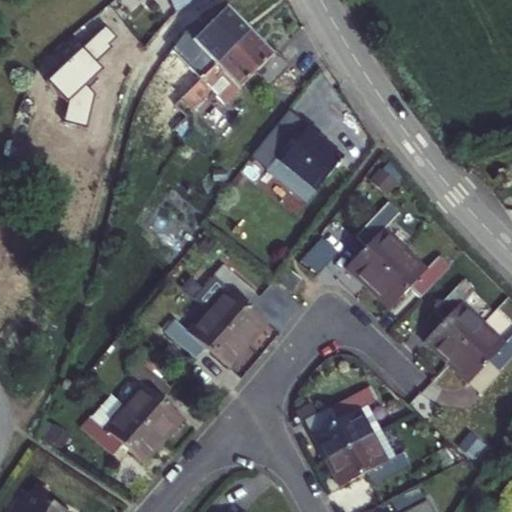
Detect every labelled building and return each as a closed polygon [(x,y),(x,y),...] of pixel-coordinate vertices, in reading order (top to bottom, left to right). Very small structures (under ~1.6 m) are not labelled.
[(191,105),(179,92),(246,29),(226,8),(208,24),(202,18),(194,23),(184,30),(192,39),(202,50),(146,104),(155,114),(167,127),(191,105)] [(274,51),(271,54),(249,31),(246,29),(179,92),(191,105),(217,81),(230,95),(256,69),(272,85),(290,67),(274,51)] [(58,51),(42,57),(50,78),(66,72),(58,51)] [(288,171),(279,183),(307,205),(336,167),(338,168),(341,164),(339,163),(343,159),(315,137),(318,134),(305,123),(275,161),(288,171)] [(275,161),(266,173),(279,183),(288,171),(275,161)] [(341,272),(364,293),(398,254),(377,235),(389,221),(376,209),(349,242),(359,252),(341,272)] [(324,237),(305,258),(319,271),(339,250),(324,237)] [(414,301),(444,269),(432,258),(419,273),(398,254),(364,293),(384,312),(403,291),(414,301)] [(221,290),(204,311),(245,345),(262,323),(241,305),(250,293),(214,265),(205,277),(221,290)] [(279,268),(268,283),(285,295),(296,281),(279,268)] [(188,298),(204,311),(221,290),(205,277),(188,298)] [(464,291),(454,281),(423,313),(434,323),(415,342),(440,365),(475,329),(450,306),(464,291)] [(206,351),(227,368),(245,345),(204,311),(186,334),(170,322),(161,335),(195,364),(206,351)] [(493,346),(475,329),(440,365),(458,383),(477,364),(489,376),(511,350),(511,337),(507,333),(493,346)] [(140,390),(122,412),(160,446),(179,423),(160,404),(170,393),(135,364),(125,375),(140,390)] [(310,434),(325,461),(368,432),(356,410),(373,400),(367,388),(329,408),(336,422),(310,434)] [(79,432),(110,462),(121,450),(142,468),(160,446),(122,412),(108,400),(89,421),(88,420),(79,432)] [(370,487),(409,467),(402,453),(384,461),(368,432),(325,461),(338,486),(363,474),(370,487)] [(394,494),(398,509),(428,501),(423,486),(394,494)] [(70,511),(37,494),(26,511),(70,511)] [(434,511),(429,501),(407,511),(434,511)]
